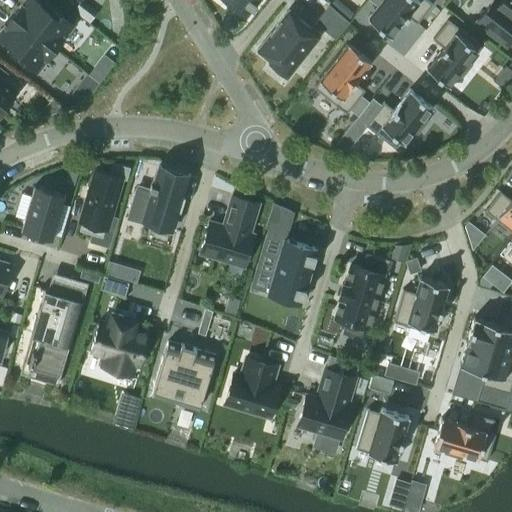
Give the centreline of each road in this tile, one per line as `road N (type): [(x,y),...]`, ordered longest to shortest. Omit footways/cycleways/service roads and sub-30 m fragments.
road 1 (residential): [(6,155),(131,124),(218,139)]
road 2 (residential): [(349,182),(293,377)]
road 3 (residential): [(218,139),(160,329)]
road 4 (residential): [(495,141),(374,45)]
road 5 (residential): [(470,282),(428,422)]
